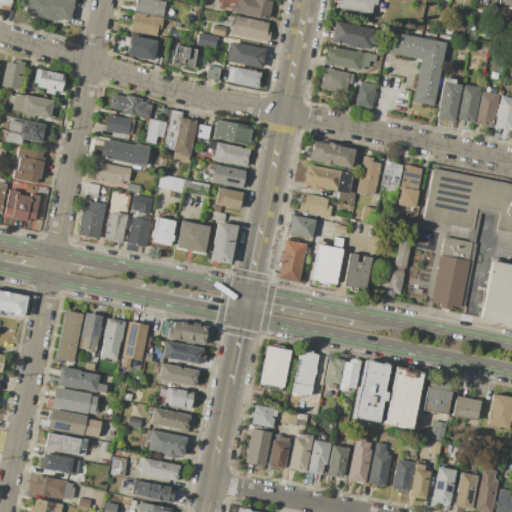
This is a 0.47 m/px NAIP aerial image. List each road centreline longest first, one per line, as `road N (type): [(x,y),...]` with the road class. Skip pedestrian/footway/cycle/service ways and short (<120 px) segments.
road 1 (residential): [(511,159),(173,88),(0,35)]
road 2 (residential): [(4,511),(105,0)]
road 3 (secondary): [(241,316),(511,370)]
road 4 (tertiary): [(261,223),(307,0)]
road 5 (residential): [(363,511),(208,482)]
road 6 (secondary): [(511,344),(361,314)]
road 7 (secondary): [(247,291),(99,262)]
road 8 (tertiary): [(202,511),(228,384)]
